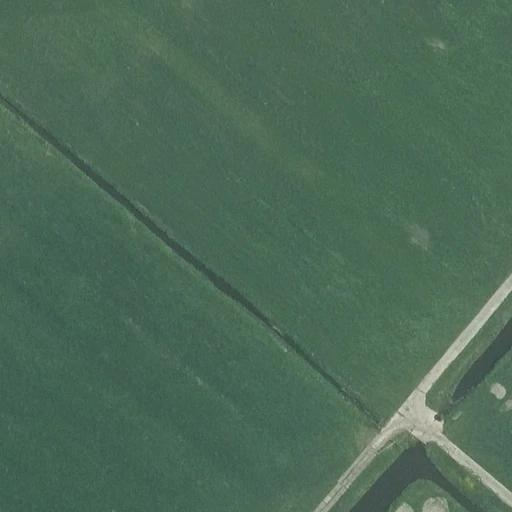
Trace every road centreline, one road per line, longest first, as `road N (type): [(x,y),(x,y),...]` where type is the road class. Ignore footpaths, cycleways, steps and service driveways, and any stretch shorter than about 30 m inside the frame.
road 1 (track): [(511,289),(407,419),(511,507)]
road 2 (track): [(326,511),(407,419)]
